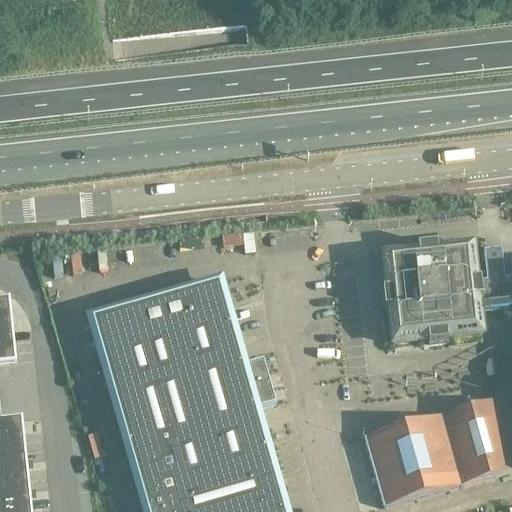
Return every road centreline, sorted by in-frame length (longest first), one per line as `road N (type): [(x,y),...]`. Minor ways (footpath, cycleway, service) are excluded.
road 1 (secondary): [(0,216),(511,161)]
road 2 (motorway): [(511,55),(0,110)]
road 3 (motorway): [(0,156),(511,101)]
